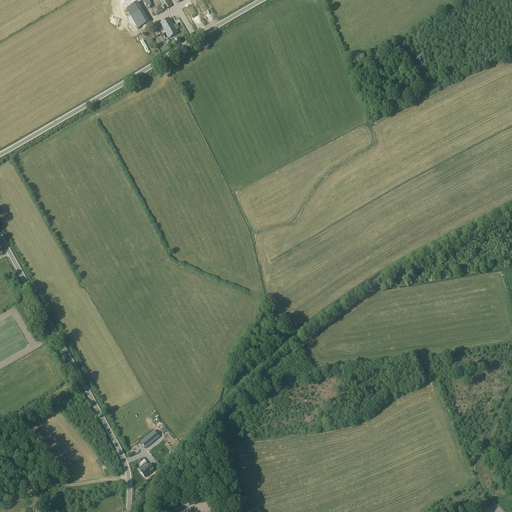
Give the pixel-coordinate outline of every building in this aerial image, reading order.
[(115,11),(130,4),(128,0),(124,0),(113,6),(115,11)] [(158,0),(165,10),(172,6),(168,0),(158,0)] [(137,29),(149,22),(138,2),(126,9),(137,29)] [(156,15),(162,12),(159,5),(152,9),(156,15)] [(177,34),(169,19),(161,24),(169,38),(177,34)] [(155,38),(160,35),(154,25),(149,29),(155,38)] [(146,449),(157,439),(159,437),(154,431),(140,442),(143,445),(146,449)] [(162,463),(157,458),(151,463),(149,461),(145,464),(147,467),(140,472),(145,477),(162,463)]
